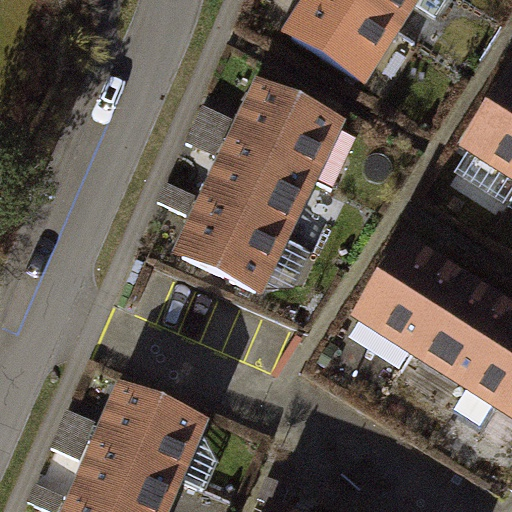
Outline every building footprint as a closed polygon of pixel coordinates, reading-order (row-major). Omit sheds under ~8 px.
[(423,0),(302,0),(270,49),(355,105),(423,0)] [(511,70),(506,67),(447,158),(511,200),(511,70)] [(317,139),(244,105),(168,268),(241,302),(317,139)] [(511,438),(511,325),(402,249),(338,342),(500,455),(511,438)] [(165,511),(204,433),(116,390),(56,511),(165,511)]
